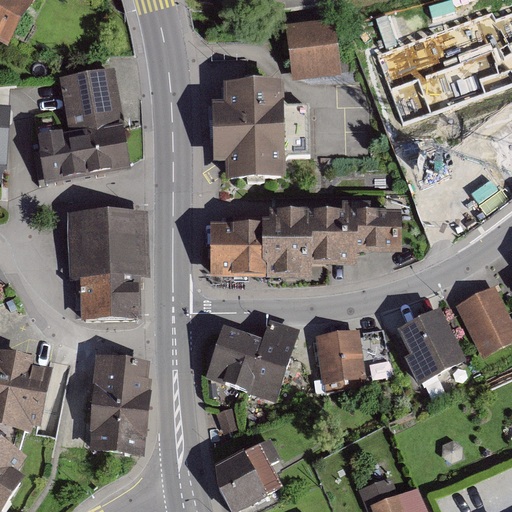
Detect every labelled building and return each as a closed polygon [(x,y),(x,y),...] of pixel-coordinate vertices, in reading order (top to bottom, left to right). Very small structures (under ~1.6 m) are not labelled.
[(0,0),(0,48),(11,55),(40,0),(0,0)] [(334,24),(284,29),(290,84),(340,78),(334,24)] [(114,71),(60,81),(70,136),(124,126),(114,71)] [(282,82),(217,84),(218,108),(208,108),(210,167),(222,166),(222,187),(284,185),(282,82)] [(0,109),(0,170),(8,171),(11,111),(0,109)] [(46,185),(132,169),(124,126),(70,136),(38,142),(46,185)] [(511,142),(496,152),(511,177),(511,142)] [(446,191),(452,158),(433,155),(426,187),(446,191)] [(257,231),(210,231),(210,283),(307,283),(307,271),(355,271),(355,261),(400,261),(400,209),(336,209),(336,219),(257,219),(257,231)] [(145,221),(72,223),(73,283),(86,282),(87,324),(140,323),(139,279),(146,279),(145,221)] [(511,316),(498,292),(461,314),(489,361),(511,347),(511,316)] [(419,388),(468,364),(441,312),(398,333),(410,357),(405,360),(419,388)] [(262,350),(220,337),(205,388),(279,410),(300,337),(268,327),(262,350)] [(363,338),(320,345),(327,389),(370,382),(363,338)] [(152,368),(93,364),(86,455),(144,460),(152,368)] [(47,373),(0,365),(0,433),(37,439),(47,373)] [(260,447),(210,472),(230,511),(243,511),(283,492),(260,447)] [(0,501),(21,470),(0,456),(0,501)] [(426,511),(420,495),(376,511),(426,511)]
